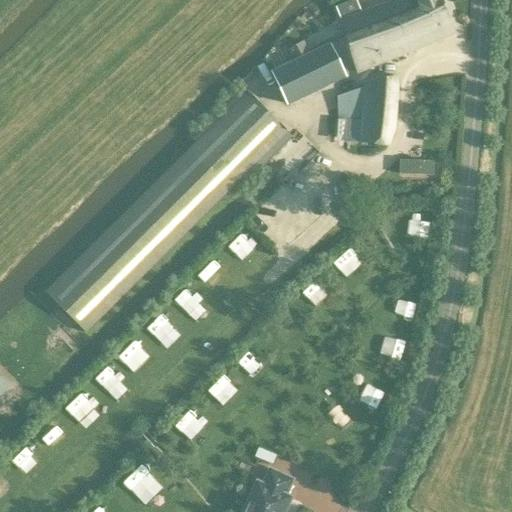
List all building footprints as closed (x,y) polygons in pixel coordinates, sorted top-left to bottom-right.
[(356,1),(337,8),(342,20),(340,21),(357,72),(454,34),(439,0),(394,0),(360,13),(356,1)] [(287,51),(294,62),(272,72),(288,105),(345,77),(329,47),(313,54),(305,41),(287,51)] [(395,109),(396,76),(337,97),(337,120),(336,140),(388,145),(391,134),(395,109)] [(196,143),(47,294),(86,334),(241,178),(246,182),(291,136),(244,89),(193,140),(196,143)] [(400,175),(432,177),(433,163),(400,162),(400,175)] [(224,246),(232,257),(250,243),(242,233),(224,246)] [(207,265),(198,277),(214,290),(223,279),(207,265)] [(314,311),(327,296),(311,282),(298,296),(314,311)] [(390,319),(410,325),(416,303),(396,297),(390,319)] [(146,327),(161,343),(174,331),(158,315),(146,327)] [(379,356),(399,360),(403,343),(383,339),(379,356)] [(219,376),(205,392),(223,407),(236,391),(219,376)] [(366,385),(359,402),(376,409),(383,393),(366,385)] [(81,423),(96,410),(80,393),(66,407),(81,423)] [(182,413),(174,431),(194,439),(201,421),(182,413)] [(10,459),(24,475),(40,461),(25,445),(10,459)] [(275,455),(258,446),(254,455),(271,463),(275,455)] [(121,483),(146,507),(163,489),(138,465),(121,483)] [(257,483),(244,511),(283,511),(290,499),(285,496),(292,481),(270,471),(263,486),(257,483)] [(0,481),(0,498),(9,491),(0,481)]
